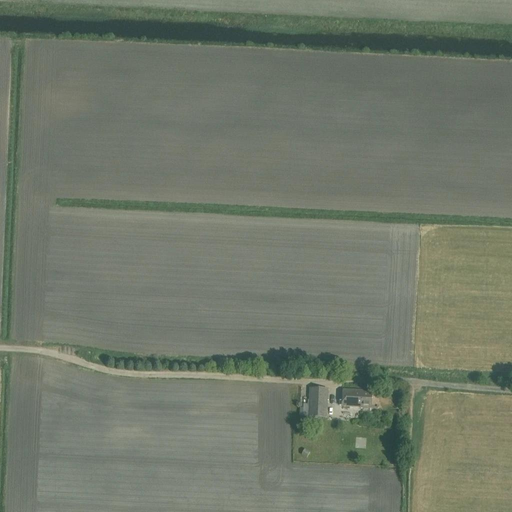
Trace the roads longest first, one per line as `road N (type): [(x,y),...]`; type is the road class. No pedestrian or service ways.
road 1 (unclassified): [(336,379),(99,368),(0,348)]
road 2 (track): [(511,389),(336,379)]
